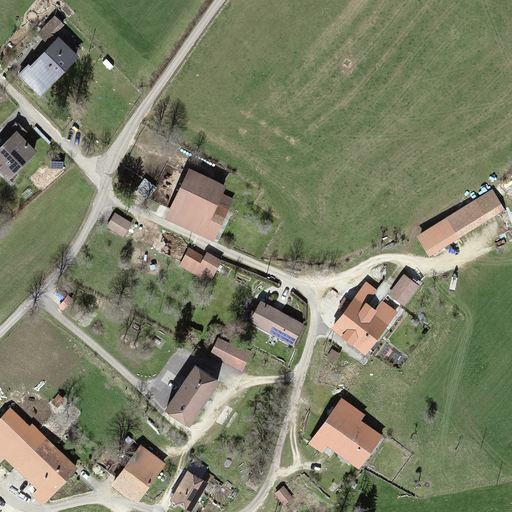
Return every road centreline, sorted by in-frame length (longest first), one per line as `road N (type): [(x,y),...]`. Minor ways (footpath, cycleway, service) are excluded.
road 1 (residential): [(244,511),(279,454),(316,299),(308,286),(103,195)]
road 2 (unclassified): [(103,195),(131,129),(221,0)]
road 3 (track): [(308,286),(381,260),(444,258),(492,234)]
road 4 (unclassified): [(0,333),(75,251),(103,195)]
road 5 (residential): [(0,490),(34,509),(99,499),(151,511)]
road 6 (track): [(0,74),(107,179)]
